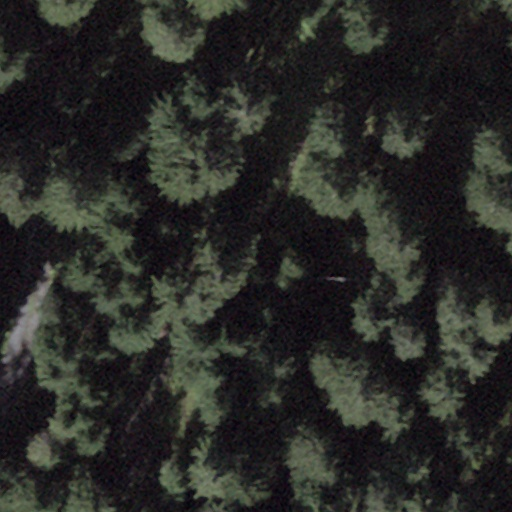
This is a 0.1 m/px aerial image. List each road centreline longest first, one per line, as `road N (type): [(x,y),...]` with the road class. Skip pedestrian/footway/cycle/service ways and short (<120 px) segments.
road 1 (track): [(107,511),(184,304),(266,224),(317,31),(346,0)]
road 2 (track): [(48,0),(49,118),(29,340),(0,393)]
